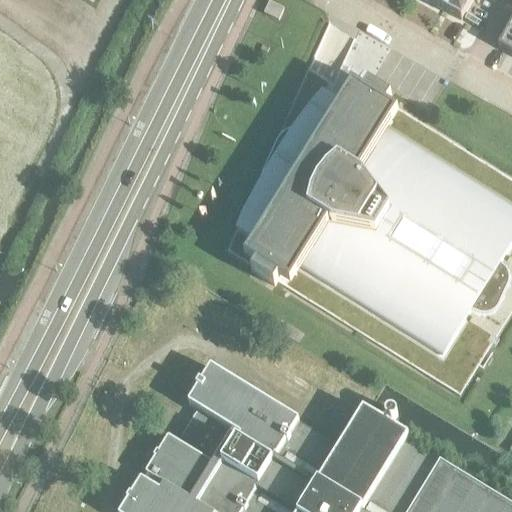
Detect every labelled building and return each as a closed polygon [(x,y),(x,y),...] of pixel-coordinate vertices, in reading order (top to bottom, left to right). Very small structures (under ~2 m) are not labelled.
[(423,0),(462,21),(473,0),(423,0)] [(270,3),(265,15),(280,22),(285,10),(270,3)] [(356,41),(355,40),(334,85),(311,71),(331,25),(330,24),(315,58),(309,71),(239,226),(237,230),(237,231),(228,252),(255,269),(252,274),(275,288),(278,283),(460,397),(511,314),(511,181),(390,105),(392,100),(370,86),(369,86),(349,73),(351,70),(345,66),(356,41)] [(511,24),(499,49),(511,56),(511,24)] [(263,46),(260,53),(266,56),(270,49),(263,46)] [(511,511),(511,508),(440,464),(439,465),(406,445),(409,440),(388,427),(390,423),(393,423),(396,421),(397,418),(397,415),(396,413),(394,412),(392,411),(390,410),(388,411),(386,412),(384,414),(384,418),(385,420),(383,423),(365,412),(341,451),(298,426),(299,424),(211,370),(201,386),(200,385),(197,391),(198,392),(188,408),(198,415),(180,445),(170,438),(160,455),(159,454),(155,459),(157,461),(147,477),(148,478),(145,483),(143,481),(133,497),(131,497),(128,503),(129,504),(124,511),(511,511)]
